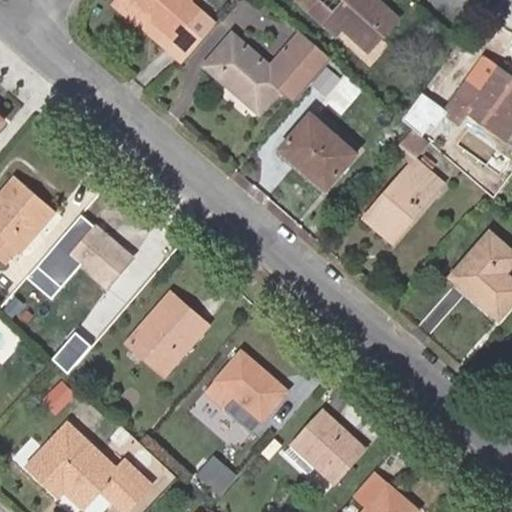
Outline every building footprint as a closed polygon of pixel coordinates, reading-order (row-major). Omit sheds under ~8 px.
[(190,0),(117,0),(115,3),(142,27),(151,17),(175,38),(166,48),(181,62),(214,24),(189,1),(190,0)] [(296,0),(336,35),(342,27),(368,50),(398,17),(379,0),(296,0)] [(151,17),(142,27),(166,48),(175,38),(151,17)] [(279,87),(295,101),(332,57),(298,29),(268,63),(234,34),(207,65),(259,111),(279,87)] [(316,84),(329,95),(348,73),(334,62),(316,84)] [(467,82),(445,111),(460,122),(468,111),(505,138),(511,129),(511,78),(497,68),(480,91),(467,82)] [(355,153),(312,116),(282,149),(326,188),(355,153)] [(430,142),(414,128),(395,150),(411,165),(366,217),(394,241),(443,183),(416,158),(430,142)] [(16,176),(0,194),(0,257),(6,263),(19,248),(22,251),(56,212),(16,176)] [(98,228),(74,256),(108,286),(132,257),(98,228)] [(511,252),(490,233),(452,275),(499,317),(511,302),(511,278),(505,272),(511,264),(511,252)] [(172,294),(130,342),(165,372),(206,324),(172,294)] [(79,331),(58,356),(73,368),(94,343),(79,331)] [(242,352),(208,392),(227,409),(237,397),(262,418),(286,390),(242,352)] [(75,394),(64,383),(46,402),(58,412),(75,394)] [(325,413),(287,455),(305,472),(315,462),(335,480),(364,449),(325,413)] [(68,424),(30,465),(60,493),(65,488),(84,506),(102,488),(126,511),(152,484),(126,460),(118,469),(68,424)] [(212,455),(195,475),(218,495),(235,475),(212,455)] [(415,511),(417,510),(373,471),(352,495),(368,510),(365,511),(415,511)]
